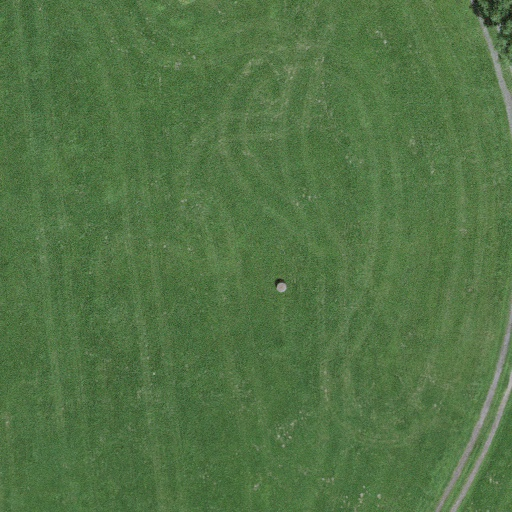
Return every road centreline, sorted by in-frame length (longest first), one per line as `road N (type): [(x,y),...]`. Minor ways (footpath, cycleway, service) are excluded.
road 1 (track): [(445,511),(480,444),(511,330)]
road 2 (track): [(511,164),(486,53),(459,0)]
